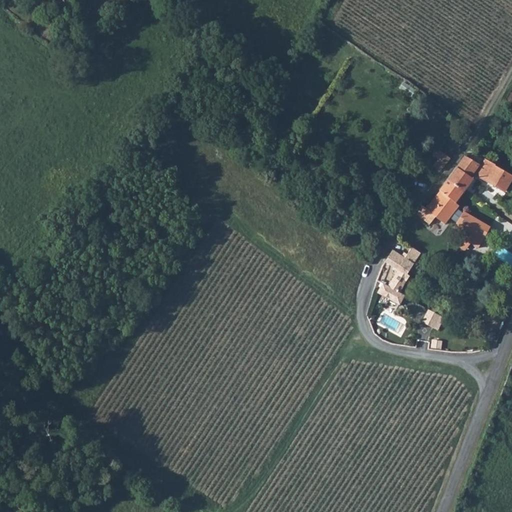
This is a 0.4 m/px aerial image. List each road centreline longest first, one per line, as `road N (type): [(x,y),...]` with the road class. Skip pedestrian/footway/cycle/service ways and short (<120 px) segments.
road 1 (unclassified): [(499,365),(378,344),(363,332),(358,302),(388,235),(479,127),(511,69)]
road 2 (unclassified): [(499,365),(445,511)]
